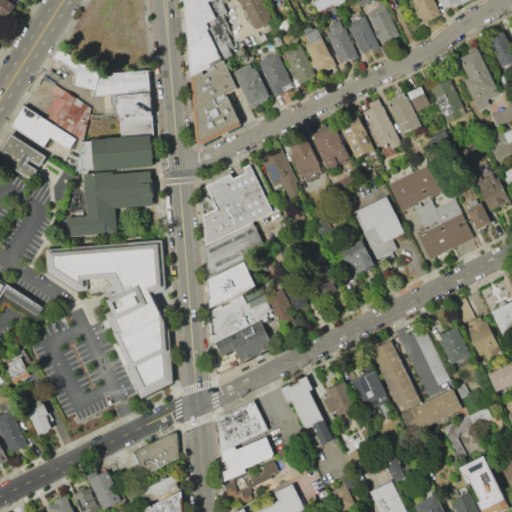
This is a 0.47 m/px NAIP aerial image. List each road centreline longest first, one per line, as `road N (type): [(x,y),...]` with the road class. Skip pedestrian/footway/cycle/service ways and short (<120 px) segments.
road 1 (tertiary): [(164,0),(196,403)]
road 2 (residential): [(177,165),(200,162),(421,55),(506,0)]
road 3 (tertiary): [(196,403),(511,250)]
road 4 (tertiary): [(0,495),(196,403)]
